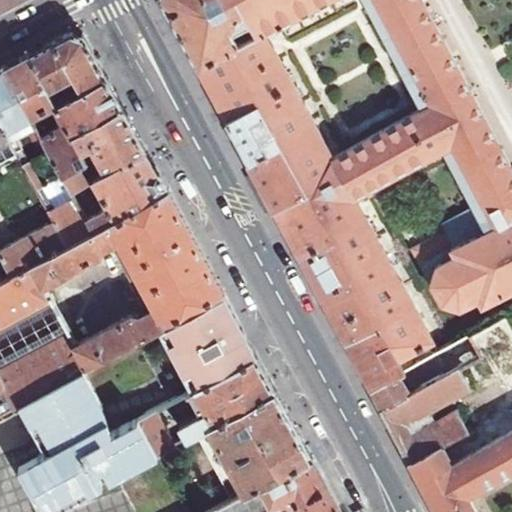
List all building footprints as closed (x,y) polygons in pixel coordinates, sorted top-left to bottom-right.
[(357,198),(336,159),(268,33),(249,0),(160,0),(183,42),(198,70),(229,52),(258,104),(280,145),(248,162),(253,172),(285,154),(306,193),(274,210),(277,215),(279,220),(312,202),(333,241),(354,278),(320,296),(326,307),(359,290),(379,326),(397,360),(434,341),(357,198)] [(249,0),(268,33),(328,0),(364,0),(424,112),(336,159),(357,198),(445,151),(480,218),(511,201),(511,168),(422,0),(249,0)] [(30,55),(57,102),(106,75),(85,35),(79,34),(73,33),(55,42),(30,55)] [(201,76),(226,122),(258,104),(229,52),(198,70),(201,76)] [(11,65),(5,68),(32,117),(56,104),(57,102),(30,55),(25,58),(11,65)] [(0,119),(11,139),(25,165),(31,161),(23,148),(25,146),(19,136),(37,126),(32,117),(5,68),(0,70),(0,119)] [(114,90),(106,75),(57,102),(56,104),(67,124),(43,138),(50,150),(64,176),(89,162),(75,135),(123,107),(120,101),(114,90)] [(244,156),(248,162),(280,145),(258,104),(226,122),(230,128),(244,156)] [(64,176),(73,192),(146,149),(127,114),(123,107),(75,135),(89,162),(64,176)] [(0,144),(11,139),(0,119),(0,144)] [(73,192),(95,232),(168,189),(151,157),(149,155),(146,149),(73,192)] [(31,161),(25,165),(56,221),(70,246),(95,232),(73,192),(64,176),(50,150),(31,161)] [(285,154),(253,172),(257,180),(268,200),(274,210),(306,193),(285,154)] [(0,391),(9,407),(18,403),(83,367),(132,340),(138,337),(161,324),(168,321),(222,291),(213,274),(195,240),(168,189),(95,232),(70,246),(13,279),(3,284),(0,285),(0,391)] [(511,201),(480,218),(486,230),(491,239),(459,255),(455,247),(447,232),(414,250),(443,304),(461,309),(480,299),(484,307),(511,291),(511,201)] [(312,202),(279,220),(283,227),(296,252),(300,258),(333,241),(312,202)] [(0,254),(10,273),(13,279),(70,246),(56,221),(0,252),(0,254)] [(491,239),(486,230),(455,247),(459,255),(491,239)] [(333,241),(300,258),(303,265),(320,296),(354,278),(333,241)] [(0,279),(3,284),(13,279),(10,273),(0,278),(0,279)] [(359,290),(326,307),(343,338),(346,344),(379,326),(359,290)] [(233,311),(222,291),(168,321),(178,339),(195,330),(207,352),(190,362),(166,375),(179,397),(190,391),(257,355),(233,311)] [(511,337),(511,311),(501,318),(511,337)] [(511,359),(511,406),(507,409),(511,418),(511,337),(501,318),(472,333),(483,354),(503,344),(511,359)] [(168,321),(161,324),(171,343),(178,339),(168,321)] [(379,326),(346,344),(367,383),(370,389),(439,351),(434,341),(397,360),(379,326)] [(178,339),(171,343),(180,360),(186,357),(190,362),(207,352),(195,330),(178,339)] [(393,431),(412,466),(441,450),(450,466),(511,430),(511,418),(507,409),(468,430),(456,410),(434,421),(427,410),(469,387),(457,367),(483,354),(472,333),(439,351),(370,389),(393,431)] [(272,384),(257,355),(190,391),(201,413),(180,426),(187,438),(201,431),(276,390),(272,384)] [(83,367),(18,403),(46,452),(17,467),(42,511),(54,511),(103,483),(97,473),(103,469),(110,481),(159,453),(141,418),(114,433),(108,416),(104,403),(83,367)] [(236,497),(259,484),(311,456),(307,448),(295,425),(276,390),(201,431),(236,497)] [(157,410),(141,418),(159,453),(176,444),(157,410)] [(511,511),(511,430),(450,466),(441,450),(412,466),(436,511),(511,511)] [(341,511),(337,503),(322,475),(311,456),(259,484),(274,511),(341,511)] [(274,511),(259,484),(236,497),(208,511),(274,511)]
